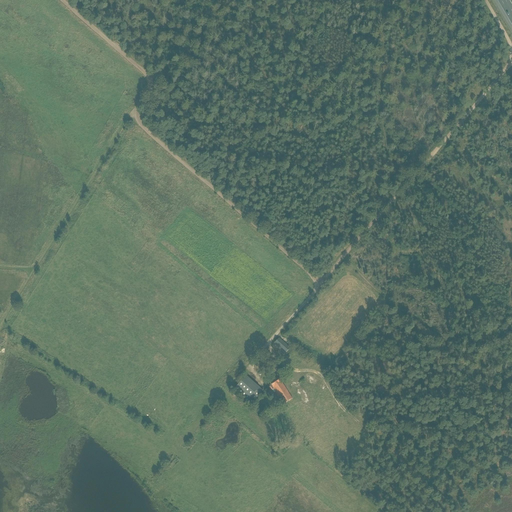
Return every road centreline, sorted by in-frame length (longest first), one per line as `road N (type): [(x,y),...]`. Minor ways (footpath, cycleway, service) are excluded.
road 1 (track): [(341,257),(500,404),(407,511)]
road 2 (track): [(132,114),(321,283)]
road 3 (track): [(360,0),(384,14),(379,113),(387,152),(405,183)]
road 4 (track): [(132,114),(33,272)]
road 5 (track): [(405,183),(511,62)]
road 6 (unknown): [(266,346),(292,369),(317,373),(336,399),(335,415),(305,436)]
road 7 (track): [(62,0),(156,84)]
